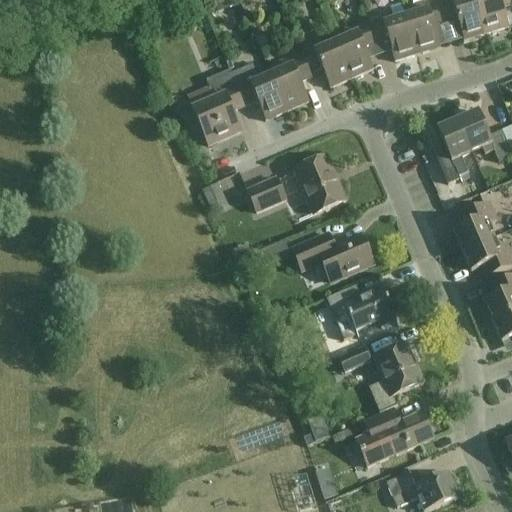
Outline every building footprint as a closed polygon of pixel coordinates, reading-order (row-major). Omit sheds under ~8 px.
[(233,0),(221,0),(224,6),(228,8),(236,5),(233,0)] [(433,29),(445,26),(437,0),(435,0),(415,6),(418,15),(405,19),(417,57),(440,50),(433,29)] [(463,43),(486,36),(474,0),(466,0),(462,1),(461,0),(437,0),(445,26),(457,22),(463,43)] [(511,0),(474,0),(486,36),(508,29),(502,8),(511,5),(511,0)] [(395,64),(417,57),(405,19),(393,22),(390,14),(367,22),(376,47),(388,43),(395,64)] [(351,81),(352,81),(373,72),(364,52),(376,47),(367,22),(344,31),(347,39),(335,44),(351,81)] [(329,91),(351,81),(335,44),(324,49),(320,41),(299,51),(300,55),(310,76),(321,71),(329,91)] [(300,85),(308,81),(311,80),(310,76),(300,55),(279,64),(282,72),(271,77),(287,114),(308,104),(300,85)] [(265,123),(287,114),(271,77),(259,82),(252,67),(231,76),(245,108),(256,103),(265,123)] [(245,108),(231,76),(230,73),(206,83),(214,102),(192,111),(208,148),(241,134),(232,114),(245,108)] [(478,114),(457,123),(471,155),(482,150),(485,157),(493,153),(498,165),(511,158),(511,156),(502,133),(488,138),(478,114)] [(461,159),(471,155),(457,123),(437,131),(447,156),(436,161),(446,183),(448,186),(460,181),(459,179),(467,175),(461,159)] [(313,217),(344,204),(325,160),(294,173),(313,217)] [(256,215),(284,203),(275,181),(246,193),(256,215)] [(446,183),(434,188),(443,210),(444,211),(456,206),(448,186),(446,183)] [(216,184),(202,191),(207,204),(222,198),(216,184)] [(462,253),(493,240),(488,227),(497,223),(489,204),(459,217),(464,228),(453,233),(462,253)] [(330,285),(371,267),(360,239),(333,251),(327,237),(292,252),(301,274),(322,265),(330,285)] [(499,253),(493,240),(462,253),(470,274),(482,269),(487,280),(511,269),(511,258),(508,249),(499,253)] [(284,243),(266,251),(272,265),(290,257),(284,243)] [(492,324),(511,315),(511,277),(490,287),(495,298),(483,303),(492,324)] [(380,330),(396,323),(383,292),(361,302),(356,288),(326,301),(334,322),(337,321),(345,338),(355,334),(377,324),(380,330)] [(511,315),(492,324),(501,344),(511,339),(511,315)] [(394,398),(423,385),(406,346),(373,360),(382,383),(369,389),(381,416),(399,409),(394,398)] [(344,375),(370,364),(364,350),(338,361),(344,375)] [(369,436),(342,447),(354,475),(383,463),(395,458),(434,441),(422,414),(399,424),(394,412),(364,424),(369,436)] [(315,445),(312,437),(303,440),(306,448),(315,445)] [(422,511),(433,511),(460,501),(448,475),(422,486),(416,473),(386,486),(397,511),(418,502),(422,511)] [(334,484),(320,489),(325,502),(338,498),(334,484)]
